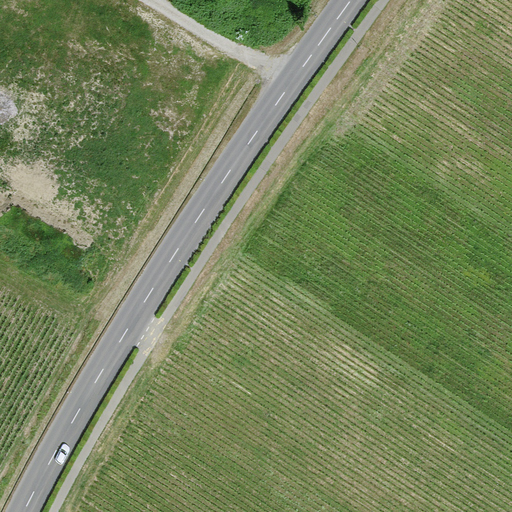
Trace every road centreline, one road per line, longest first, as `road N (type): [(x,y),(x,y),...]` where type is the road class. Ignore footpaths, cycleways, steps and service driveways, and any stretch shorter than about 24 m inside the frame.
road 1 (tertiary): [(24,511),(167,265),(351,0)]
road 2 (track): [(132,320),(172,343),(423,0)]
road 3 (track): [(293,79),(158,0)]
